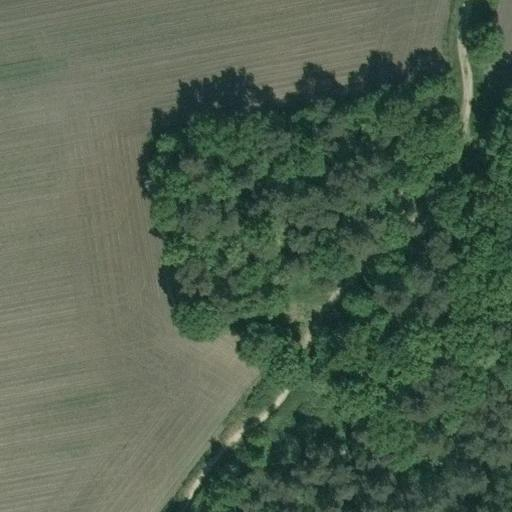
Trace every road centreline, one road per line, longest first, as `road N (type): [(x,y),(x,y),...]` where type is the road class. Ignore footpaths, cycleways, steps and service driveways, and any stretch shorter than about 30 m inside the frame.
road 1 (track): [(478,0),(470,105),(453,160),(432,193),(352,272),(262,408),(177,511)]
road 2 (track): [(411,511),(439,466),(511,449)]
